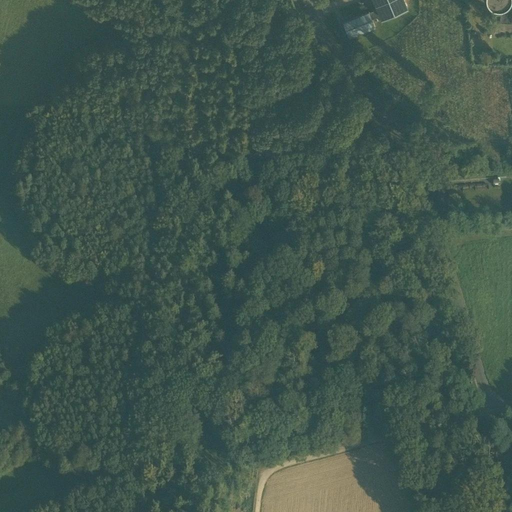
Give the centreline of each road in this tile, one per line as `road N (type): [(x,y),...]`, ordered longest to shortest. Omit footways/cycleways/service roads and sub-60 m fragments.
road 1 (residential): [(302,0),(406,142),(491,412)]
road 2 (track): [(491,412),(273,467),(261,480),(258,511)]
